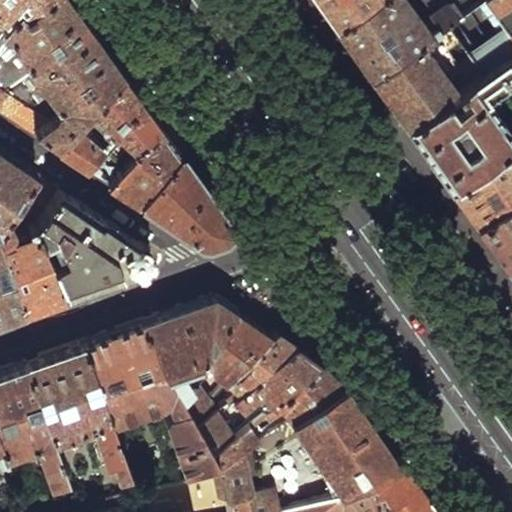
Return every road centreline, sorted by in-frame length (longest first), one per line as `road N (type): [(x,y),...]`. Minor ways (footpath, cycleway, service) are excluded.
road 1 (primary): [(328,212),(511,466)]
road 2 (primary): [(511,415),(355,195)]
road 3 (primary): [(176,0),(328,212)]
road 4 (residential): [(0,124),(198,269)]
road 5 (primary): [(355,195),(221,0)]
road 6 (residential): [(0,343),(198,269)]
road 7 (residential): [(198,269),(328,212)]
